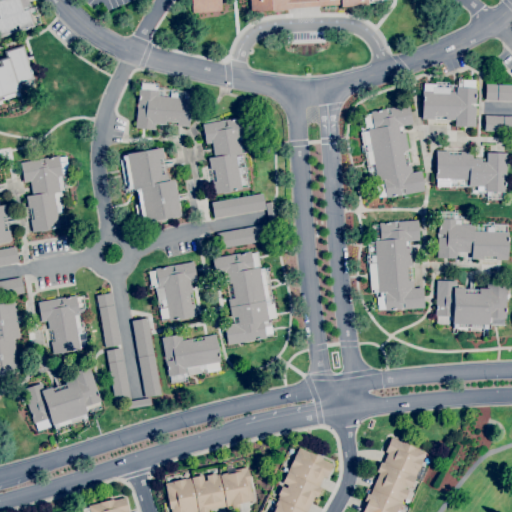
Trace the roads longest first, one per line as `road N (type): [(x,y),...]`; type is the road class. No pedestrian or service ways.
road 1 (tertiary): [(511,370),(354,383),(237,405),(19,469)]
road 2 (residential): [(511,2),(495,22),(409,61),(353,83),(296,90),(131,52),(69,17),(57,0)]
road 3 (residential): [(296,90),(302,225),(325,388),(342,411)]
road 4 (residential): [(342,411),(354,383),(324,90)]
road 5 (tertiary): [(0,502),(249,431)]
road 6 (residential): [(131,52),(104,115),(104,239)]
road 7 (tertiary): [(342,411),(511,396)]
road 8 (residential): [(128,252),(264,216)]
